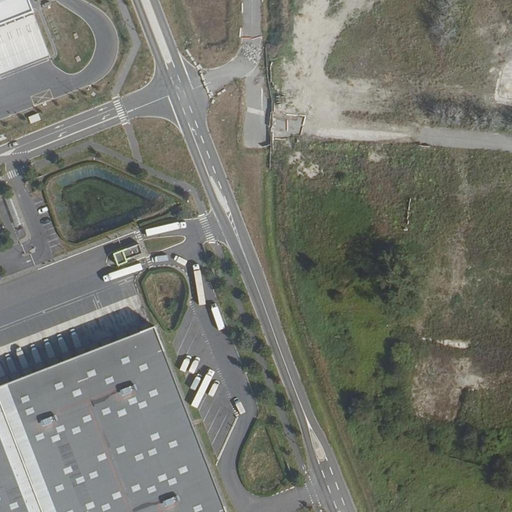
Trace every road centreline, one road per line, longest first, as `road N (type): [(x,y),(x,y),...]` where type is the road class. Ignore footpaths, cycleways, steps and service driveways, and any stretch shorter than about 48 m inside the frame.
road 1 (unclassified): [(342,511),(180,89)]
road 2 (unclassified): [(252,60),(253,127),(511,145)]
road 3 (unclassified): [(180,89),(7,158)]
